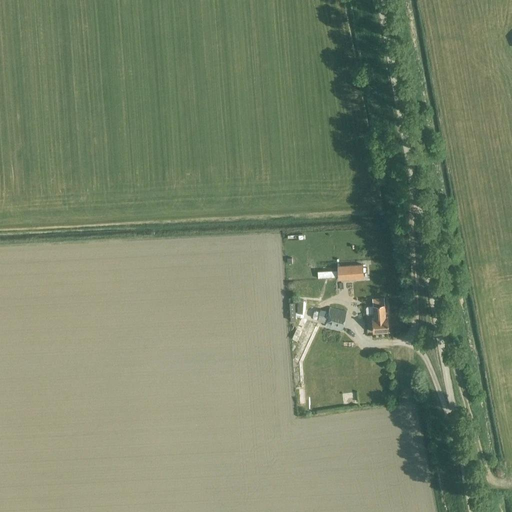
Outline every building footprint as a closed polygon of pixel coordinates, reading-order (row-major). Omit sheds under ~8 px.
[(363,265),(338,266),(338,270),(339,277),(339,279),(363,278),(363,265)] [(334,277),(334,267),(321,267),(321,277),(334,277)] [(367,306),(366,307),(366,313),(368,314),(374,314),(374,318),(372,318),(373,332),(389,331),(388,317),(386,317),(384,298),(373,299),(373,305),(367,306)] [(315,312),(314,316),(314,318),(319,319),(319,321),(326,323),(326,326),(342,330),(347,312),(330,307),(329,313),(321,311),(321,312),(317,311),(315,312)] [(302,317),(292,338),(303,343),(295,360),(296,388),(301,387),(299,362),(317,323),(313,322),(302,317)]
